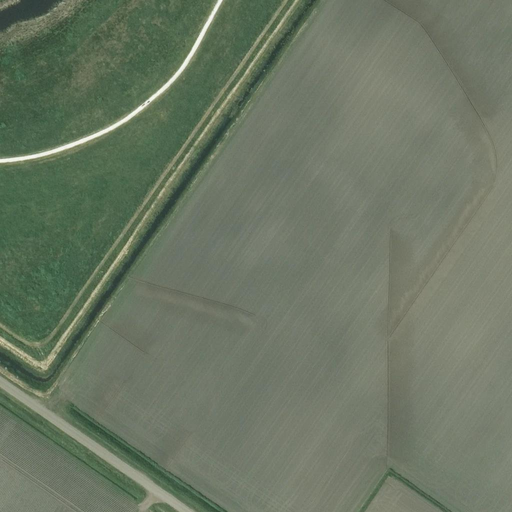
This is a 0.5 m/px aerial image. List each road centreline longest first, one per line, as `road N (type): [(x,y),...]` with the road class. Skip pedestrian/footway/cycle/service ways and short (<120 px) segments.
road 1 (unknown): [(0,327),(27,345),(47,343),(286,0)]
road 2 (unclassified): [(186,511),(0,381)]
